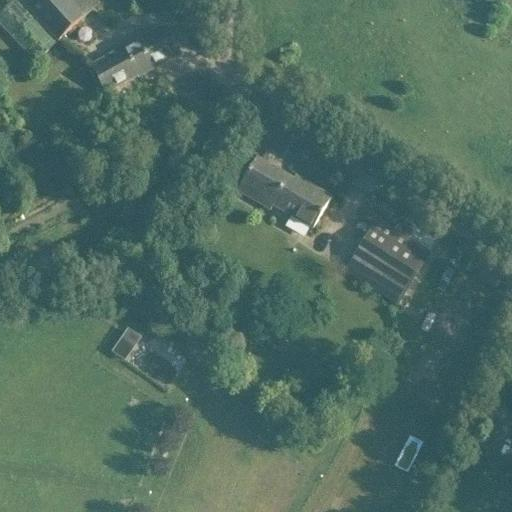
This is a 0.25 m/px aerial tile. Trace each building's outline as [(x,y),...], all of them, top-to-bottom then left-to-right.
[(26,0),(66,43),(100,12),(88,0),(26,0)] [(180,56),(164,28),(124,50),(125,51),(92,69),(105,94),(138,76),(140,78),(180,56)] [(293,181),(259,161),(241,194),(274,214),(277,209),(314,231),(332,199),(295,178),(293,181)] [(427,253),(376,222),(344,273),(395,304),(427,253)] [(132,342),(126,355),(136,360),(143,348),(132,342)] [(511,388),(504,384),(494,405),(511,413),(511,411),(511,388)]
